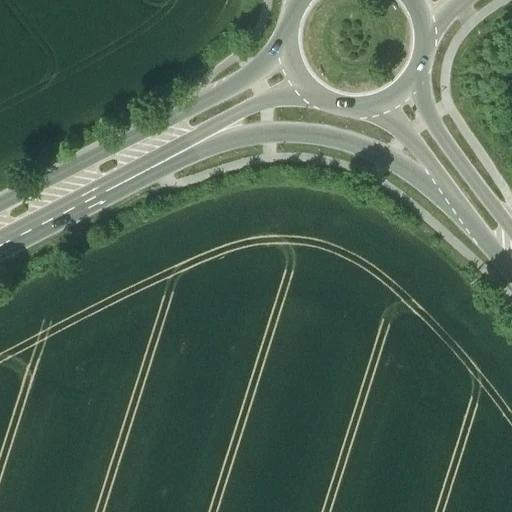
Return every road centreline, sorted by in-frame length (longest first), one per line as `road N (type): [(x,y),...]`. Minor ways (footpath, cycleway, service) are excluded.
road 1 (primary): [(183,148),(267,133),(352,142),(445,196),(511,256)]
road 2 (primary): [(294,54),(0,208)]
road 3 (primary): [(0,244),(183,148)]
road 4 (primary): [(400,91),(511,245)]
road 5 (primary): [(183,148),(310,82)]
